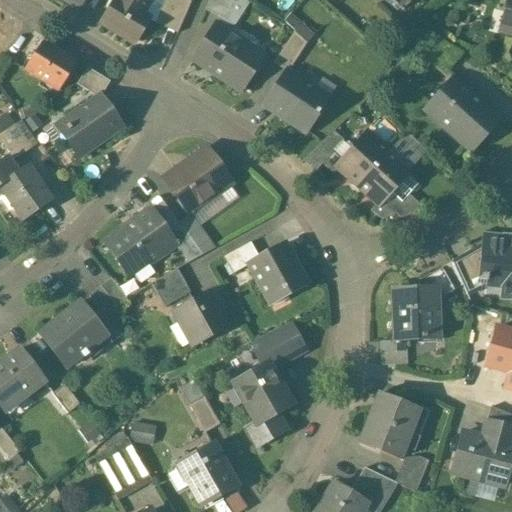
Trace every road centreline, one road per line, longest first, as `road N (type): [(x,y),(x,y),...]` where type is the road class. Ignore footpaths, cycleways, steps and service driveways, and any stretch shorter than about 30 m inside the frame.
road 1 (residential): [(274,511),(336,390),(352,252)]
road 2 (residential): [(0,287),(105,201),(170,97)]
road 3 (residential): [(352,252),(252,156),(170,97)]
road 4 (residential): [(170,97),(12,0)]
road 5 (residential): [(352,252),(433,227),(511,170)]
